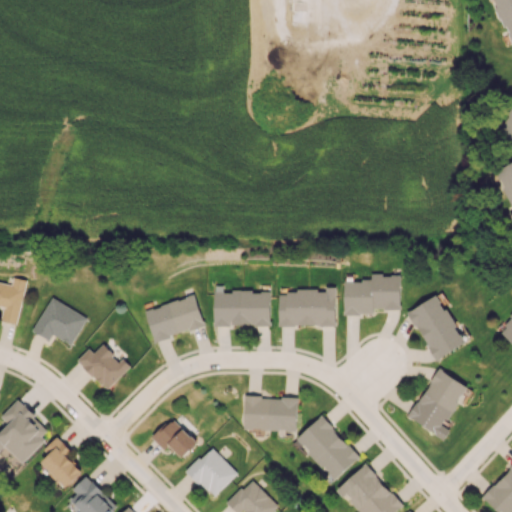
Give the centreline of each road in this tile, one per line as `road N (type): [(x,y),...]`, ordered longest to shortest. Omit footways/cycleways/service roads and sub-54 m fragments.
road 1 (residential): [(459,511),(352,398),(301,367),(211,367),(181,376),(104,441)]
road 2 (residential): [(175,511),(44,385),(0,362)]
